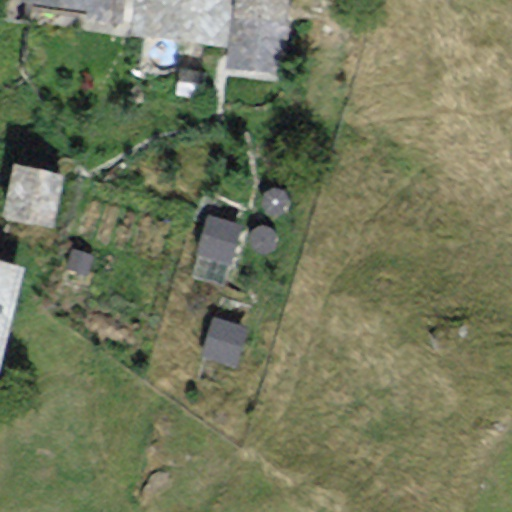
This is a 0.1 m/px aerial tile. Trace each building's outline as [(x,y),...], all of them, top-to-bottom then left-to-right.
[(102,28),(107,0),(12,0),(11,12),(102,28)] [(221,0),(126,0),(120,43),(213,58),(221,0)] [(289,0),(233,0),(227,67),(282,72),(289,0)] [(2,175),(0,188),(0,225),(41,230),(47,181),(2,175)] [(239,223),(206,214),(196,252),(229,261),(239,223)] [(0,332),(11,278),(0,275),(0,332)] [(248,324),(212,316),(203,354),(239,363),(248,324)]
